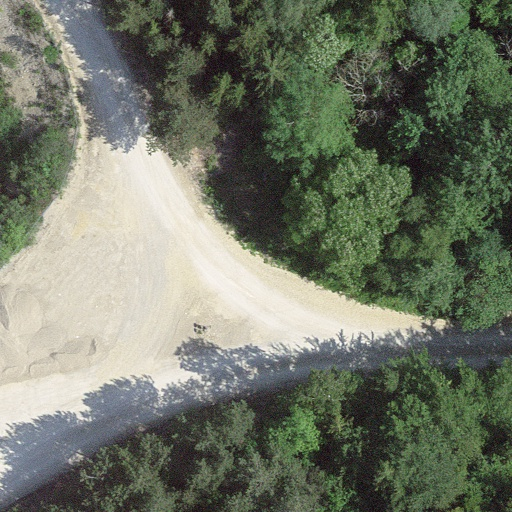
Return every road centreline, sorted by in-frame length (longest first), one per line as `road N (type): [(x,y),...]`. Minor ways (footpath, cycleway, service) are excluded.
road 1 (unclassified): [(393,349),(287,319),(208,253),(64,0)]
road 2 (unclassified): [(393,349),(251,372),(134,408),(0,478)]
